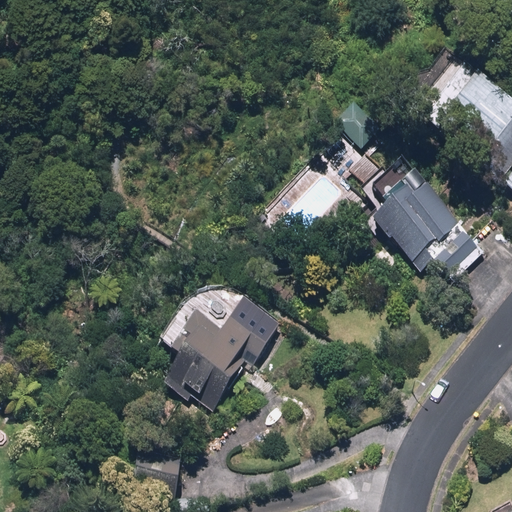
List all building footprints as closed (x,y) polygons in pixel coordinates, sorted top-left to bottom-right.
[(511,0),(473,0),(497,22),(493,27),(511,44),(511,0)] [(497,188),(511,168),(511,128),(510,127),(511,124),(511,113),(442,60),(430,71),(411,77),(393,101),(434,133),(431,137),(497,188)] [(349,107),(330,130),(359,153),(378,130),(349,107)] [(395,172),(367,199),(380,213),(366,227),(416,280),(430,267),(450,288),(480,259),(455,233),(457,231),(413,184),(409,187),(395,172)] [(511,176),(501,191),(511,199),(511,176)] [(171,366),(157,388),(211,419),(240,369),(251,376),(279,327),(228,297),(204,297),(179,310),(151,354),(171,366)] [(182,472),(130,460),(121,497),(174,509),(182,472)] [(511,511),(511,505),(511,503),(494,511),(511,511)]
